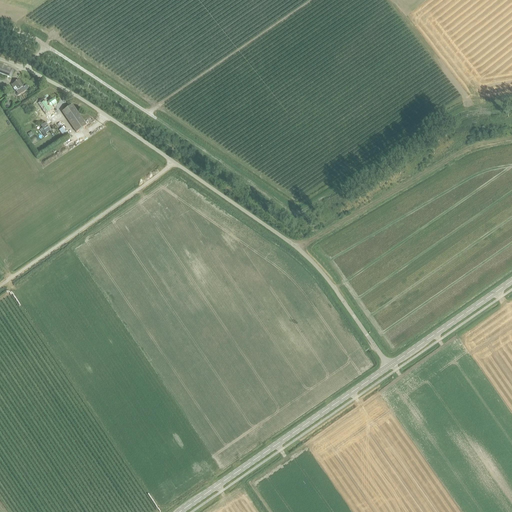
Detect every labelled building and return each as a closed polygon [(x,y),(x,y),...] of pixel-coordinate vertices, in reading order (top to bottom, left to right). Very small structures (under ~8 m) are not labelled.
[(0,65),(0,74),(8,77),(9,77),(11,78),(14,71),(0,65)] [(19,81),(13,84),(15,87),(14,88),(16,92),(17,94),(16,95),(17,96),(18,95),(19,96),(26,91),(23,88),(23,87),(19,81)] [(51,108),(56,104),(53,99),(38,109),(41,113),(44,111),(43,110),(45,108),(48,113),(52,110),(51,108)] [(72,105),(62,112),(76,133),(86,126),(72,105)] [(46,123),(41,126),(42,129),(43,129),(44,131),(41,133),(45,138),(47,136),(46,134),(51,130),(46,123)] [(25,133),(27,136),(29,136),(31,141),(36,139),(33,133),(32,134),(29,130),(25,133)]
